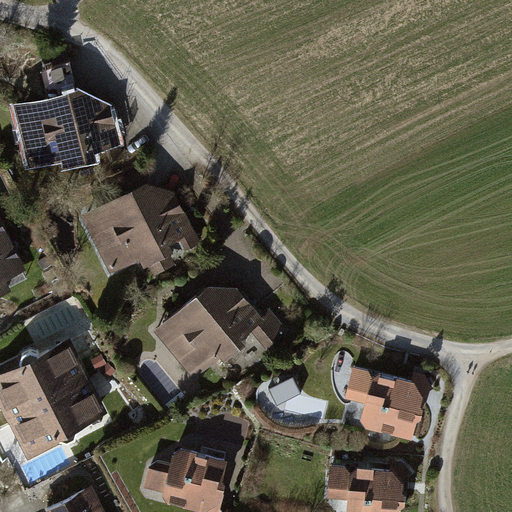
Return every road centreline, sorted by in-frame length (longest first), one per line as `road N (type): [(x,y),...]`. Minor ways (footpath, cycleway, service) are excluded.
road 1 (residential): [(462,362),(327,312),(107,54),(40,14),(0,4)]
road 2 (track): [(511,345),(462,362),(435,471),(445,511)]
